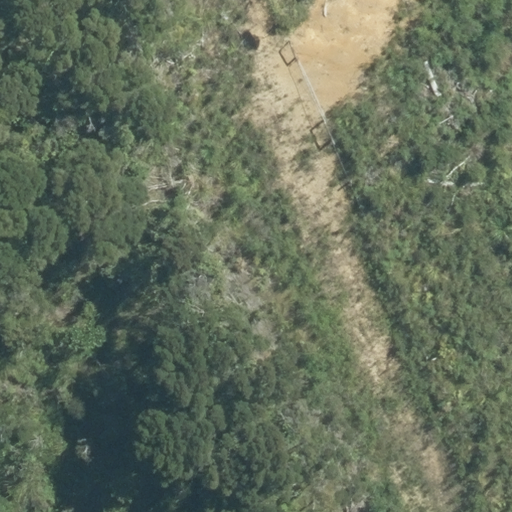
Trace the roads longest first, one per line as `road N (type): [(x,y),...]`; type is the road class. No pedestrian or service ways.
road 1 (track): [(421,511),(307,242),(461,0)]
road 2 (track): [(307,242),(214,0)]
